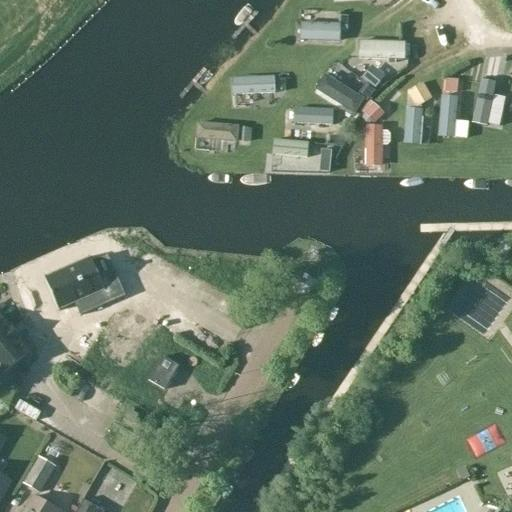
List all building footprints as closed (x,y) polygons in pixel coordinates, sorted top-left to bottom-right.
[(337,15),(295,16),(295,38),(337,36),(337,15)] [(354,58),(404,56),(403,33),(354,35),(354,58)] [(485,85),(491,67),(480,63),(474,81),(485,85)] [(354,106),(362,91),(319,69),(312,84),(354,106)] [(226,71),(226,93),(271,92),(270,70),(226,71)] [(402,84),(411,100),(426,91),(416,75),(402,84)] [(474,87),(466,111),(480,115),(488,91),(474,87)] [(435,132),(450,132),(450,89),(435,89),(435,132)] [(359,101),(364,116),(378,111),(373,96),(359,101)] [(288,102),(287,121),(323,122),(324,103),(288,102)] [(414,139),(415,105),(401,105),(400,138),(414,139)] [(193,140),(233,139),(232,118),(192,120),(193,140)] [(385,142),(386,120),(360,119),(358,163),(376,164),(377,142),(385,142)] [(269,133),(268,144),(283,146),(284,135),(269,133)] [(56,267),(33,276),(43,300),(55,295),(60,305),(86,294),(76,270),(60,277),(56,267)] [(10,327),(7,329),(0,319),(0,375),(0,377),(28,355),(17,341),(19,339),(10,327)] [(149,380),(164,390),(179,366),(163,357),(149,380)] [(123,421),(131,425),(138,415),(132,412),(134,409),(131,408),(123,421)] [(0,498),(10,482),(0,476),(0,449),(6,440),(0,436),(0,498)] [(39,494),(54,468),(38,458),(23,484),(39,494)] [(59,511),(33,497),(24,511),(59,511)] [(102,511),(85,502),(78,511),(102,511)]
